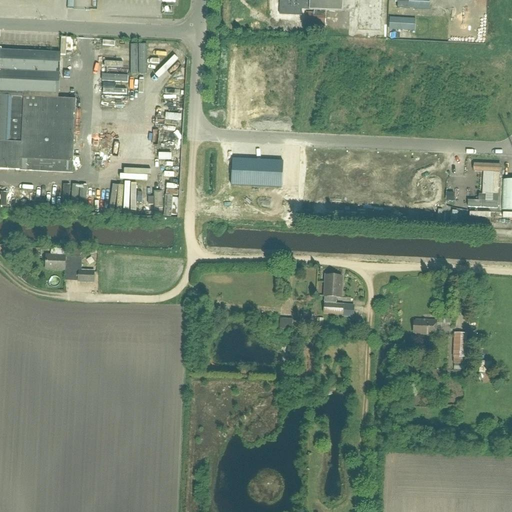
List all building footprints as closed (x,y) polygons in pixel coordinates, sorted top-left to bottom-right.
[(280,0),(280,16),(301,17),(302,10),(314,11),(326,12),(342,12),(343,0),(280,0)] [(358,0),(357,33),(381,34),(382,0),(358,0)] [(394,0),(395,3),(398,3),(398,9),(409,9),(409,3),(430,4),(430,0),(394,0)] [(398,19),(397,31),(407,32),(407,20),(398,19)] [(62,50),(72,51),(72,38),(62,38),(62,50)] [(244,44),(244,53),(266,54),(267,45),(244,44)] [(267,45),(266,54),(289,55),(289,46),(267,45)] [(76,101),(58,100),(60,55),(1,53),(1,50),(0,50),(0,170),(73,174),(73,164),(76,101)] [(244,53),(243,61),(266,62),(266,54),(244,53)] [(266,54),(266,62),(288,64),(289,55),(266,54)] [(243,61),(243,70),(265,71),(266,62),(243,61)] [(266,62),(265,71),(288,72),(288,64),(266,62)] [(243,70),(243,78),(265,79),(265,71),(243,70)] [(265,71),(265,79),(287,80),(288,72),(265,71)] [(243,78),(242,86),(265,87),(265,79),(243,78)] [(265,87),(264,96),(269,96),(286,97),(287,80),(265,79),(265,87)] [(242,86),(242,95),(251,95),(260,95),(264,96),(265,87),(242,86)] [(242,95),(241,117),(250,117),(251,95),(242,95)] [(251,95),(250,117),(259,118),(260,95),(251,95)] [(260,95),(259,118),(268,118),(269,96),(264,96),(260,95)] [(269,96),(268,118),(285,119),(286,97),(269,96)] [(282,189),(283,163),(232,160),(231,186),(282,189)] [(511,181),(502,181),(501,211),(511,210),(511,181)] [(125,185),(111,185),(111,213),(123,213),(123,209),(131,209),(131,203),(137,203),(137,183),(125,183),(125,185)] [(87,207),(87,185),(63,185),(63,207),(87,207)] [(142,189),(140,205),(146,205),(145,211),(155,212),(158,187),(148,185),(147,190),(142,189)] [(165,195),(164,217),(173,217),(174,196),(165,195)] [(65,271),(78,271),(78,275),(79,276),(79,283),(94,283),(95,272),(82,271),(83,257),(47,256),(46,270),(65,271)] [(340,299),(341,278),(325,277),(324,299),(323,304),(323,315),(342,316),(343,305),(335,305),(336,299),(340,299)] [(279,330),(292,331),(292,320),(280,320),(279,330)] [(436,336),(437,322),(416,321),(416,323),(415,323),(414,332),(415,332),(415,335),(436,336)] [(310,331),(311,322),(300,322),(300,330),(310,331)] [(465,359),(466,334),(453,334),(452,359),(453,359),(453,365),(464,365),(464,359),(465,359)]
